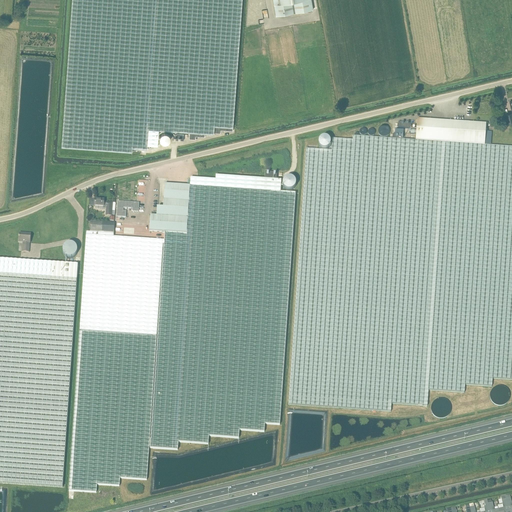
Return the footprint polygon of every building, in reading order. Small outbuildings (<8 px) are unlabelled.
[(147,149),(148,145),(149,129),(159,130),(172,131),(181,0),(72,0),(64,117),(62,147),(132,152),(133,148),(147,149)] [(242,0),(181,0),(172,131),(214,134),(214,126),(233,127),(242,0)] [(311,0),(272,0),(276,16),(313,10),(311,0)] [(416,141),(447,143),(485,145),(486,124),(417,119),(416,141)] [(390,130),(390,129),(390,128),(390,127),(389,125),(387,124),(386,123),(385,123),(384,123),(383,123),(382,123),(380,124),(379,125),(378,126),(377,128),(377,129),(377,130),(378,131),(378,132),(379,134),(380,134),(381,135),(382,136),(383,136),(385,136),(386,135),(387,135),(388,134),(389,133),(390,132),(390,131),(390,130)] [(158,146),(159,130),(149,129),(148,145),(158,146)] [(166,133),(165,133),(164,133),(163,133),(162,134),(161,135),(161,136),(160,136),(160,137),(160,138),(160,139),(161,140),(161,141),(162,142),(163,143),(164,143),(165,143),(166,143),(167,143),(168,143),(169,142),(170,141),(170,140),(171,140),(171,139),(171,138),(171,137),(171,136),(170,136),(170,135),(170,134),(169,134),(168,133),(167,133),(166,133)] [(427,406),(428,391),(447,143),(416,141),(353,136),(353,140),(333,139),(332,151),(307,149),(304,178),(288,404),(335,408),(390,412),(391,404),(427,406)] [(326,138),(325,138),(324,138),(323,138),(322,138),(321,139),(320,139),(320,140),(319,141),(319,142),(319,143),(319,144),(319,145),(319,146),(320,147),(320,148),(321,148),(321,149),(322,149),(323,149),(323,150),(324,150),(325,150),(326,150),(327,149),(328,149),(329,149),(329,148),(330,147),(330,146),(331,146),(331,145),(331,144),(331,143),(331,142),(330,141),(330,140),(329,140),(329,139),(328,138),(327,138),(326,138)] [(447,143),(428,391),(464,393),(464,385),(491,387),(492,378),(511,379),(511,147),(485,145),(447,143)] [(190,186),(281,192),(281,180),(216,176),(215,180),(190,178),(190,186)] [(295,181),(294,179),(292,178),(290,177),(288,177),(286,178),(284,180),(283,182),(283,184),(283,186),(284,188),(286,190),(288,190),(290,191),(292,190),(294,189),(295,187),(296,185),(296,183),(295,181)] [(190,186),(165,184),(163,209),(157,208),(157,216),(150,215),(149,231),(165,232),(187,234),(190,186)] [(178,450),(178,442),(208,444),(209,436),(239,438),(239,430),(264,432),(265,424),(280,425),(295,193),(281,192),(190,186),(187,234),(165,232),(158,322),(152,448),(178,450)] [(112,208),(112,204),(113,203),(104,202),(104,200),(95,200),(95,206),(106,207),(105,215),(112,216),(112,208)] [(130,202),(130,208),(133,209),(132,212),(139,212),(139,203),(130,202)] [(123,208),(117,207),(117,217),(126,217),(126,211),(123,211),(123,208)] [(114,233),(114,223),(90,221),(90,232),(114,233)] [(86,232),(69,491),(96,493),(97,485),(119,486),(120,478),(148,480),(162,244),(163,240),(144,239),(114,237),(114,233),(90,232),(86,232)] [(19,233),(19,238),(19,242),(23,243),(22,251),(29,252),(30,243),(31,234),(19,233)] [(71,244),(70,244),(69,244),(68,244),(67,245),(66,245),(65,246),(64,247),(64,248),(63,249),(63,250),(63,251),(63,252),(63,253),(64,254),(64,255),(65,256),(66,257),(68,258),(69,258),(70,258),(71,258),(72,258),(73,257),(74,257),(75,256),(75,255),(76,255),(76,254),(77,253),(77,252),(77,251),(77,250),(77,249),(77,248),(76,248),(76,247),(75,246),(74,245),(73,245),(73,244),(72,244),(71,244)] [(0,274),(77,280),(78,265),(0,259),(0,274)] [(77,280),(0,274),(0,482),(63,487),(77,280)] [(510,397),(510,396),(510,394),(510,393),(509,391),(507,389),(506,388),(504,387),(502,386),(500,385),(499,385),(497,386),(495,386),(493,387),(492,389),(491,390),(490,392),(489,394),(489,396),(489,399),(489,400),(490,402),(491,404),(493,405),(494,406),(497,407),(499,407),(500,407),(502,407),(504,406),(506,405),(507,404),(508,403),(509,401),(510,399),(510,397)] [(450,408),(450,406),(449,404),(448,402),(448,401),(446,400),(445,399),(443,398),(441,398),(439,398),(437,399),(436,399),(434,401),(433,402),(432,404),(431,406),(431,407),(431,409),(431,411),(432,413),(433,414),(435,416),(437,417),(439,417),(440,417),(442,417),(444,417),(446,416),(447,415),(449,413),(449,412),(450,410),(450,408)] [(503,508),(499,509),(499,511),(508,511),(505,495),(501,496),(503,508)] [(499,511),(499,509),(494,510),(492,502),(488,503),(489,511),(499,511)]
